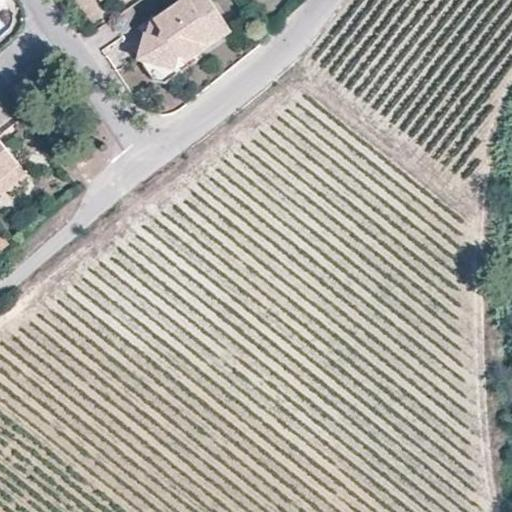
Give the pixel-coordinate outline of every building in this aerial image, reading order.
[(208,0),(187,0),(154,23),(159,29),(157,39),(151,37),(141,35),(136,62),(152,85),(161,86),(188,68),(188,61),(204,50),(205,46),(214,40),(216,42),(231,32),(208,0)] [(159,29),(154,23),(151,37),(157,39),(159,29)] [(24,81),(11,91),(17,96),(29,87),(24,81)] [(0,179),(14,168),(0,150),(0,179)] [(0,179),(0,194),(22,178),(14,168),(0,179)]
